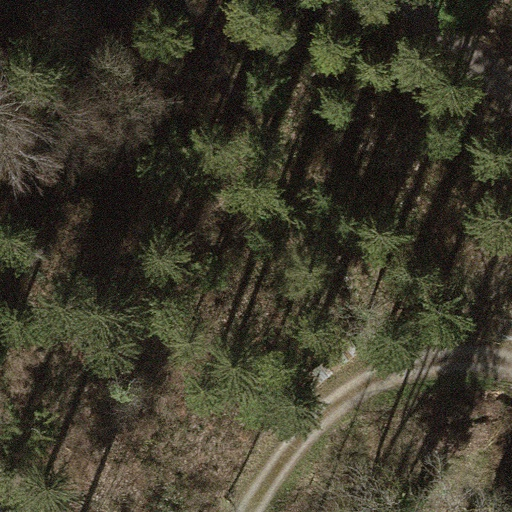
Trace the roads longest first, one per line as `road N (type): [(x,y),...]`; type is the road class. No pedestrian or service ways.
road 1 (track): [(511,342),(452,337),(337,388),(259,511)]
road 2 (unclassified): [(511,89),(412,0)]
